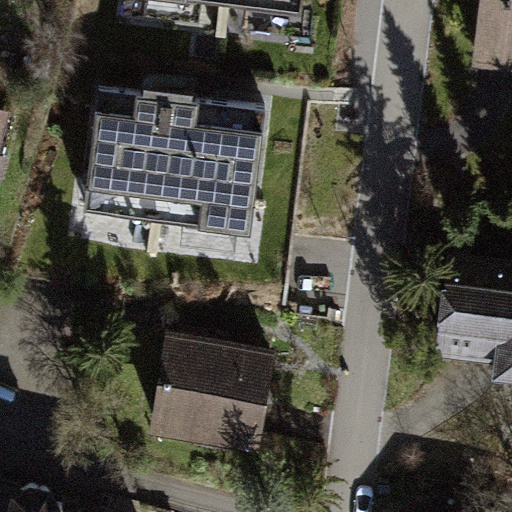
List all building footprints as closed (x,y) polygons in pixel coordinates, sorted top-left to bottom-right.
[(511,0),(479,0),(471,67),(511,72),(511,0)] [(266,106),(102,85),(86,204),(250,225),(266,106)] [(0,179),(14,132),(0,127),(0,179)] [(511,275),(442,270),(434,369),(511,374),(511,275)] [(279,362),(161,340),(140,455),(258,477),(279,362)] [(72,511),(0,494),(0,511),(72,511)]
